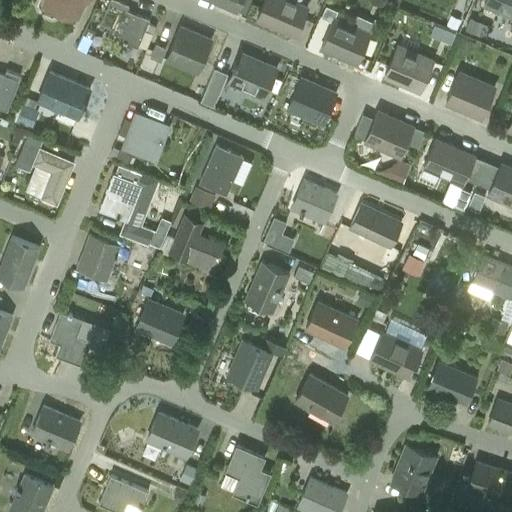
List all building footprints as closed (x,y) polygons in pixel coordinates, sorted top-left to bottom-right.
[(41,0),(40,4),(48,7),(72,17),(76,15),(81,4),(79,3),(80,0),(41,0)] [(126,42),(137,47),(137,46),(147,23),(149,19),(122,7),(124,3),(118,0),(108,0),(100,22),(112,27),(109,35),(122,41),(126,43),(126,42)] [(212,0),(236,10),(240,0),(212,0)] [(295,35),(307,7),(292,0),(264,0),(256,19),(295,35)] [(511,0),(485,0),(484,3),(511,15),(511,0)] [(325,6),(320,17),(332,22),(333,18),(337,11),(325,6)] [(449,10),(443,21),(457,27),(458,28),(463,16),(449,10)] [(470,17),(464,30),(483,38),(489,26),(470,17)] [(332,22),(321,47),(333,53),(335,49),(342,53),(341,56),(357,63),(361,53),(368,38),(369,33),(333,18),(332,22)] [(147,23),(137,46),(145,49),(155,27),(147,23)] [(197,72),(211,39),(179,26),(166,58),(197,72)] [(461,37),(457,46),(468,51),(472,42),(461,37)] [(81,38),(75,49),(84,53),(89,42),(81,38)] [(150,57),(160,61),(166,47),(155,43),(155,44),(150,57)] [(384,75),(396,80),(398,77),(405,80),(404,83),(420,90),(432,61),(396,45),(384,75)] [(227,81),(264,97),(267,89),(272,77),(276,68),(240,52),(227,81)] [(213,67),(205,85),(219,91),(226,73),(213,67)] [(0,74),(0,105),(6,108),(17,81),(19,75),(5,70),(3,75),(0,74)] [(49,71),(37,99),(77,116),(89,89),(49,71)] [(445,101),(458,107),(460,103),(467,107),(465,110),(481,117),(494,87),(458,72),(445,101)] [(272,77),(267,89),(275,92),(280,80),(272,77)] [(287,107),(323,123),(336,93),(299,78),(287,107)] [(21,95),(12,119),(17,120),(23,104),(33,108),(36,100),(21,95)] [(23,104),(17,120),(28,125),(34,109),(33,108),(23,104)] [(134,111),(122,143),(147,152),(159,148),(168,124),(134,111)] [(364,140),(400,155),(405,143),(412,127),(413,126),(377,111),(364,140)] [(412,127),(405,143),(417,148),(424,132),(412,127)] [(27,134),(22,147),(33,151),(38,139),(27,134)] [(435,138),(423,165),(463,183),(465,178),(474,157),(474,155),(435,138)] [(242,157),(215,145),(199,182),(226,194),(242,157)] [(39,148),(33,163),(51,170),(41,197),(56,203),(72,161),(39,148)] [(123,150),(119,159),(128,163),(132,153),(123,150)] [(113,172),(98,209),(128,221),(142,183),(138,182),(142,172),(119,163),(115,173),(113,172)] [(396,164),(388,182),(399,187),(407,169),(396,164)] [(489,189),(487,193),(511,203),(511,172),(511,170),(511,168),(500,164),(499,166),(489,189)] [(303,179),(291,208),(324,222),(336,193),(303,179)] [(196,186),(190,200),(208,208),(214,194),(196,186)] [(461,188),(453,205),(463,210),(471,192),(461,188)] [(360,203),(349,227),(390,246),(401,223),(360,203)] [(202,222),(184,215),(170,251),(194,261),(197,254),(215,262),(222,245),(196,234),(202,222)] [(273,215),(262,238),(274,243),(285,220),(273,215)] [(154,229),(149,241),(159,245),(170,219),(161,216),(155,229),(154,229)] [(76,268),(95,275),(106,279),(119,245),(107,241),(89,234),(76,268)] [(11,236),(0,265),(0,276),(23,286),(38,247),(11,236)] [(417,243),(411,254),(422,259),(427,248),(417,243)] [(340,251),(327,259),(335,272),(348,263),(340,251)] [(409,252),(402,267),(415,273),(422,259),(411,254),(409,252)] [(511,295),(511,266),(482,254),(471,281),(511,297),(511,295)] [(288,272),(262,260),(244,300),(271,312),(288,272)] [(297,265),(292,276),(307,282),(312,271),(297,265)] [(364,291),(359,302),(370,307),(375,295),(364,291)] [(183,313),(147,298),(135,327),(170,343),(183,313)] [(344,346),(352,327),(356,319),(317,301),(313,309),(305,327),(344,346)] [(0,311),(0,344),(11,316),(0,311)] [(60,311),(49,339),(59,343),(55,355),(81,365),(91,340),(76,335),(82,320),(71,316),(72,314),(68,312),(67,314),(60,311)] [(493,317),(489,328),(503,334),(508,323),(493,317)] [(421,349),(382,331),(369,358),(408,376),(412,369),(414,370),(416,366),(414,365),(421,349)] [(472,341),(480,344),(484,334),(475,331),(472,341)] [(227,375),(256,387),(271,352),(242,339),(227,375)] [(267,339),(263,347),(280,354),(284,346),(267,339)] [(511,361),(502,357),(497,367),(508,372),(511,363),(511,361)] [(466,403),(477,377),(437,360),(426,386),(466,403)] [(309,373),(294,399),(332,421),(347,395),(309,373)] [(511,404),(496,399),(488,423),(511,431),(511,404)] [(31,432),(68,448),(79,421),(43,405),(31,432)] [(197,429),(158,412),(146,439),(185,455),(197,429)] [(405,444),(390,481),(420,493),(435,455),(405,444)] [(240,476),(234,491),(256,501),(268,473),(258,468),(263,457),(236,446),(226,470),(240,476)] [(509,501),(511,495),(511,492),(511,473),(502,470),(502,469),(498,468),(498,469),(475,461),(469,481),(467,487),(509,501)] [(25,474),(9,511),(12,511),(40,511),(52,485),(25,474)] [(142,505),(148,491),(110,475),(98,503),(119,511),(123,511),(127,502),(144,509),(145,506),(142,505)] [(297,507),(309,511),(337,511),(346,493),(310,477),(297,507)] [(198,488),(193,499),(202,503),(206,492),(198,488)] [(175,490),(173,495),(175,501),(180,503),(184,494),(175,490)] [(455,494),(452,501),(460,504),(462,496),(455,494)] [(430,497),(426,510),(431,511),(443,511),(445,509),(447,503),(430,497)] [(219,511),(198,503),(193,511),(219,511)] [(453,503),(450,511),(469,511),(470,509),(453,503)]
